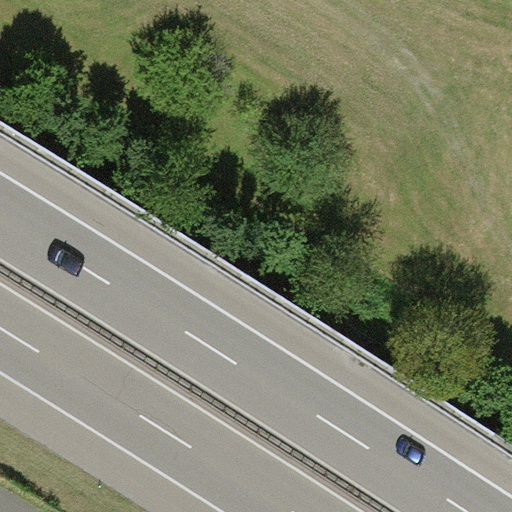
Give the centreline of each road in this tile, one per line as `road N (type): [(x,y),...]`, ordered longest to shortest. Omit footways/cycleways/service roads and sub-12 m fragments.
road 1 (motorway): [(468,511),(0,214)]
road 2 (motorway): [(0,325),(294,511)]
